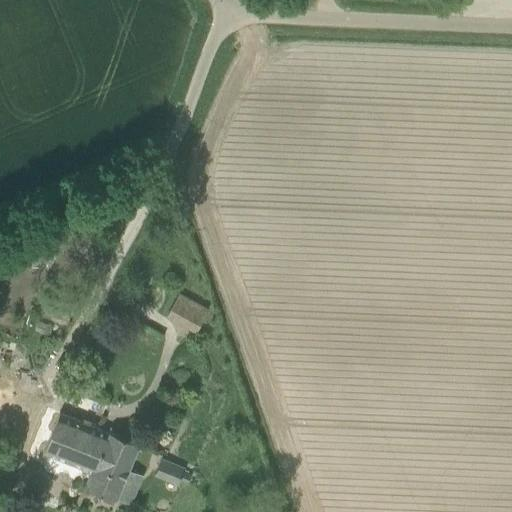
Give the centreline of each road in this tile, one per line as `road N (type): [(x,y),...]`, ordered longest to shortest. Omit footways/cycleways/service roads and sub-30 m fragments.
road 1 (unclassified): [(225,12),(511,28)]
road 2 (track): [(0,216),(167,159)]
road 3 (unclassified): [(167,159),(225,12)]
